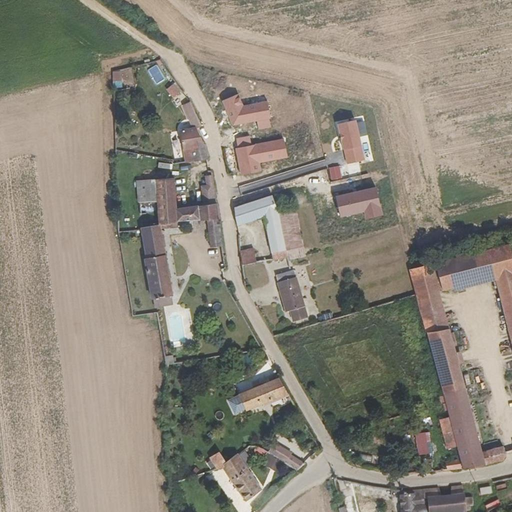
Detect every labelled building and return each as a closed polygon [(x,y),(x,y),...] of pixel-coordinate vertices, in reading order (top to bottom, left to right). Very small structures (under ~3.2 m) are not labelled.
[(157,64),(147,69),(156,84),(165,79),(157,64)] [(125,69),(110,72),(113,85),(128,81),(125,69)] [(145,75),(138,78),(144,94),(151,91),(145,75)] [(165,90),(172,98),(180,91),(173,83),(165,90)] [(182,127),(183,154),(207,151),(204,132),(201,132),(196,126),(182,127)] [(199,203),(174,205),(173,185),(158,186),(140,188),(144,231),(165,224),(179,222),(208,220),(218,219),(210,168),(201,169),(203,180),(196,181),(199,203)] [(263,213),(277,208),(276,201),(275,194),(241,206),(235,209),(236,223),(263,213)] [(279,216),(297,209),(294,204),(277,208),(279,216)] [(273,256),(288,253),(286,245),(279,216),(277,208),(263,213),(273,256)] [(297,209),(279,216),(286,245),(305,240),(297,209)] [(208,220),(209,232),(212,269),(224,269),(218,219),(208,220)] [(180,234),(209,232),(208,220),(179,222),(180,234)] [(155,301),(173,298),(165,224),(144,231),(155,301)] [(451,279),(493,270),(493,267),(511,262),(511,250),(508,234),(431,251),(438,279),(451,279)] [(240,254),(241,264),(255,260),(253,251),(240,254)] [(411,277),(423,311),(442,307),(436,281),(438,279),(431,251),(407,257),(411,277)] [(511,262),(493,267),(493,270),(501,298),(511,336),(511,262)] [(286,264),(268,271),(281,306),(300,299),(286,264)] [(423,311),(435,350),(453,349),(442,307),(423,311)] [(503,439),(482,445),(453,349),(435,350),(448,389),(443,391),(445,397),(451,397),(454,409),(445,411),(453,437),(463,435),(469,455),(461,457),(463,465),(504,454),(507,446),(503,439)] [(238,394),(244,409),(287,391),(278,377),(238,394)] [(279,454),(282,453),(284,450),(276,442),(274,439),(268,435),(262,434),(255,434),(250,439),(259,436),(274,446),(274,447),(274,451),(277,454),(279,454)] [(247,442),(243,438),(233,447),(237,452),(247,442)] [(219,451),(209,457),(216,469),(221,466),(226,462),(219,451)] [(221,466),(245,500),(262,486),(246,465),(249,463),(248,461),(246,460),(244,462),(237,452),(226,462),(221,466)] [(455,480),(445,482),(446,495),(458,493),(455,480)] [(348,492),(376,494),(376,485),(348,483),(348,492)] [(419,485),(421,499),(427,499),(436,497),(435,483),(419,485)] [(422,511),(421,499),(419,485),(400,485),(403,511),(422,511)] [(255,511),(270,491),(264,488),(248,503),(255,511)] [(436,497),(427,499),(428,511),(455,511),(463,511),(458,493),(446,495),(436,497)]
